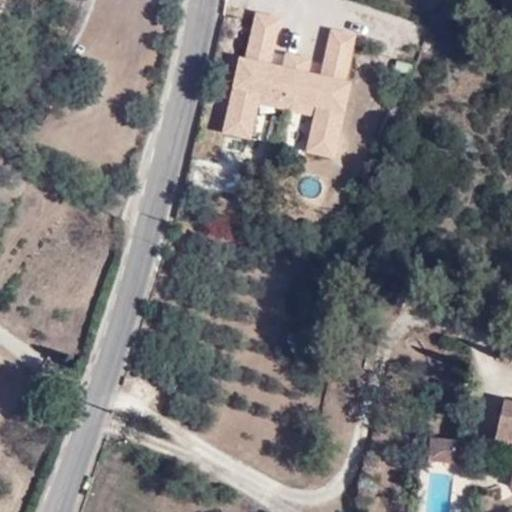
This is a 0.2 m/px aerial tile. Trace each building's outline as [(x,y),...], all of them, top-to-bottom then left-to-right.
[(334,34),(325,77),(311,74),(287,68),(272,66),(282,20),(258,15),(249,60),(243,59),(227,135),(253,140),(261,104),(262,94),(321,107),(319,116),(311,154),(338,159),(353,85),(348,83),(357,38),(334,34)] [(287,68),(311,74),(314,60),(290,55),(287,68)] [(261,104),(291,110),(319,116),(321,107),(262,94),(261,104)] [(511,390),(507,390),(497,432),(511,435),(511,390)] [(466,453),(467,432),(436,429),(434,450),(466,453)]
